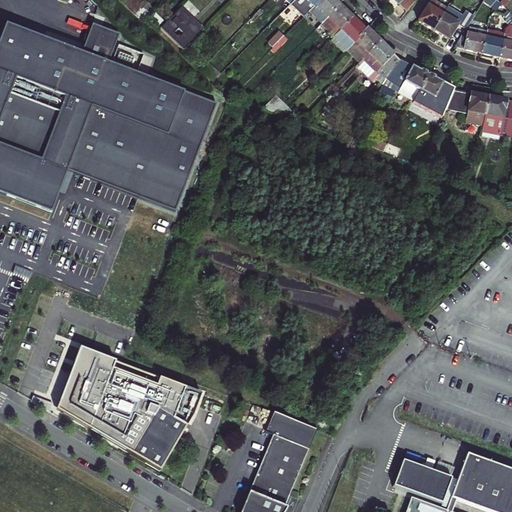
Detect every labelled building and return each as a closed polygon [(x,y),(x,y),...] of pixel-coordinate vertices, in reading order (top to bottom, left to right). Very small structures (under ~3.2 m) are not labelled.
[(295,0),(292,3),(305,16),(310,11),(315,6),(320,0),(295,0)] [(320,0),(315,6),(310,11),(323,23),(329,17),(339,7),(332,0),(320,0)] [(393,0),(406,12),(415,0),(393,0)] [(430,0),(417,22),(432,31),(447,9),(432,0),(430,0)] [(500,5),(495,0),(482,0),(483,1),(494,12),(500,5)] [(500,5),(494,12),(496,13),(502,7),(500,5)] [(255,7),(246,17),(250,20),(259,11),(255,7)] [(342,30),(353,19),(339,7),(329,17),(342,30)] [(447,9),(432,31),(447,41),(457,26),(464,30),(473,17),(465,12),(462,17),(448,7),(447,9)] [(259,11),(250,20),(253,23),(262,14),(259,11)] [(196,36),(173,13),(159,29),(181,50),(196,36)] [(365,31),(353,19),(342,30),(354,42),(356,40),(365,31)] [(503,37),(499,58),(511,60),(511,28),(509,26),(505,30),(503,37)] [(87,57),(12,31),(0,61),(0,197),(61,221),(77,177),(139,201),(177,216),(217,107),(151,80),(128,47),(99,30),(87,57)] [(365,31),(356,40),(369,53),(379,43),(366,30),(365,31)] [(485,34),(467,30),(465,35),(462,34),(454,47),(481,54),(485,34)] [(485,34),(481,54),(499,58),(503,37),(485,32),(485,34)] [(278,44),(284,37),(282,35),(275,41),(278,44)] [(284,37),(278,44),(280,46),(287,40),(284,37)] [(379,43),(369,53),(388,72),(398,61),(379,43)] [(303,69),(310,62),(308,60),(301,66),(303,69)] [(426,75),(399,61),(394,73),(405,79),(400,89),(415,97),(426,75)] [(313,65),(310,62),(303,69),(306,72),(313,65)] [(426,75),(415,97),(431,106),(442,84),(426,75)] [(333,85),(326,91),(329,94),(336,87),(333,85)] [(336,87),(329,94),(332,97),(338,90),(336,87)] [(452,91),(446,105),(467,110),(465,123),(483,126),(484,123),(488,98),(452,91)] [(266,108),(278,120),(288,110),(275,98),(266,108)] [(511,102),(488,98),(484,123),(499,126),(499,135),(511,138),(511,102)] [(200,395),(79,349),(56,412),(159,470),(192,416),(200,395)] [(53,405),(33,396),(31,402),(49,412),(53,405)] [(240,511),(284,511),(286,510),(284,509),(308,452),(317,431),(271,414),(264,433),(271,436),(255,476),(242,470),(228,504),(242,510),(240,511)] [(445,508),(445,510),(410,497),(404,511),(511,511),(511,470),(465,454),(456,480),(449,478),(453,469),(428,459),(424,468),(405,461),(395,458),(385,484),(441,504),(440,506),(445,508)]
